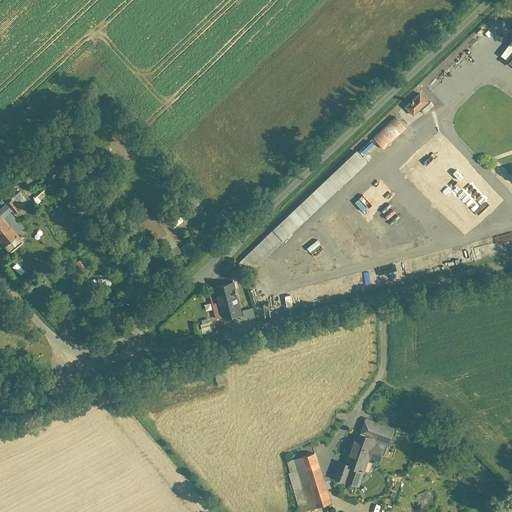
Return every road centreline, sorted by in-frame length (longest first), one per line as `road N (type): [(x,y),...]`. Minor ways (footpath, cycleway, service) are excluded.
road 1 (unclassified): [(105,369),(493,0)]
road 2 (unclassified): [(105,369),(511,264)]
road 3 (unclassified): [(0,289),(52,350),(105,369)]
